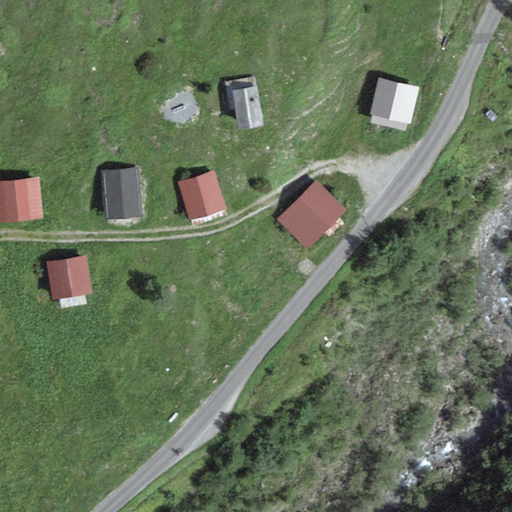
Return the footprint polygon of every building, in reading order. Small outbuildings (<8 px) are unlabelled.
[(254,77),(224,83),(229,109),(235,108),(239,130),(263,125),(254,77)] [(417,92),(382,82),(371,119),(406,129),(417,92)] [(139,168),(101,171),(105,219),(143,215),(139,168)] [(216,170),(181,182),(195,221),(229,209),(216,170)] [(39,172),(0,176),(0,216),(43,212),(39,172)] [(315,186),(279,222),(305,249),(341,213),(315,186)] [(293,264),(268,236),(241,260),(265,288),(293,264)] [(85,254),(45,264),(53,297),(93,288),(85,254)] [(239,264),(213,284),(234,313),(261,293),(239,264)]
